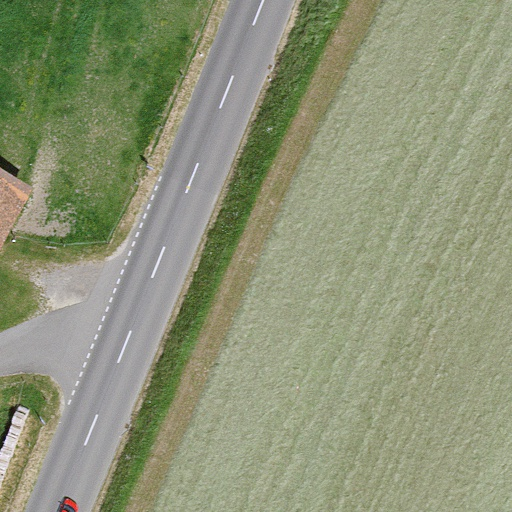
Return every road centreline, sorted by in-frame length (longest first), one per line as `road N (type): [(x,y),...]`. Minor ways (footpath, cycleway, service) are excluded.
road 1 (secondary): [(91,511),(292,0)]
road 2 (unknown): [(0,358),(144,377)]
